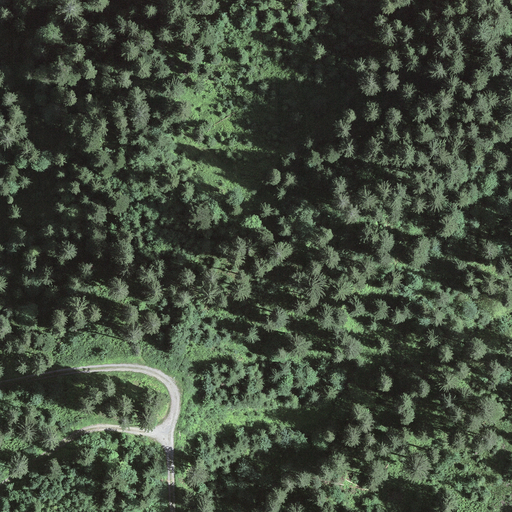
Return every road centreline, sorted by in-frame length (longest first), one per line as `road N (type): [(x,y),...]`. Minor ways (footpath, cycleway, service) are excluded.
road 1 (track): [(0,384),(109,367),(164,378),(175,399),(172,511)]
road 2 (track): [(169,434),(85,428),(0,484)]
